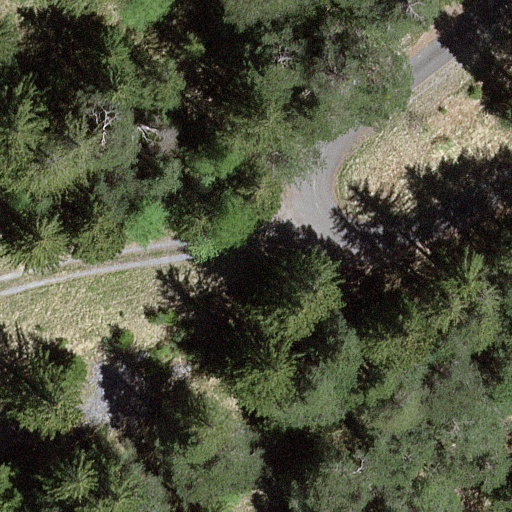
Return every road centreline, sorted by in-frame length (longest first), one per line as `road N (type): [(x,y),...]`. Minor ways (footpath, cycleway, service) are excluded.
road 1 (track): [(511,176),(458,214),(370,245),(332,239),(301,214),(316,136),(497,0)]
road 2 (track): [(301,214),(0,298)]
